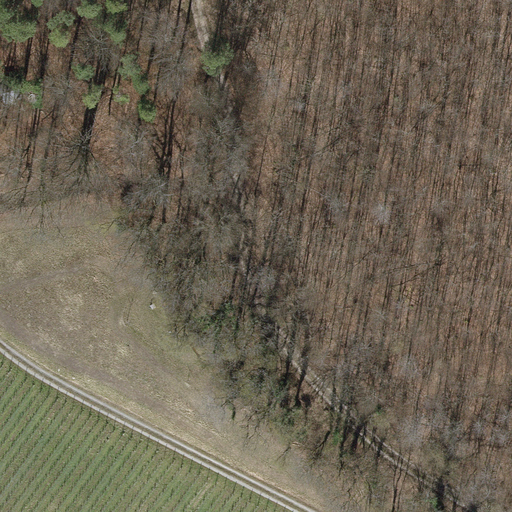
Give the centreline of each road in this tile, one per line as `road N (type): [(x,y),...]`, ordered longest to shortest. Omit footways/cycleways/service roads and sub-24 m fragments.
road 1 (track): [(488,511),(372,436),(279,337),(258,295),(235,109),(205,0)]
road 2 (track): [(0,342),(50,378),(305,511)]
